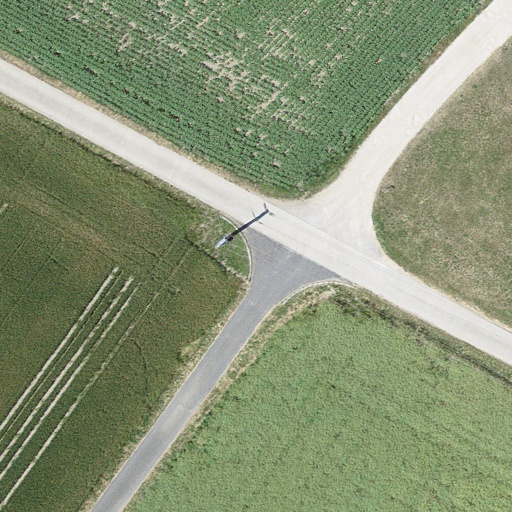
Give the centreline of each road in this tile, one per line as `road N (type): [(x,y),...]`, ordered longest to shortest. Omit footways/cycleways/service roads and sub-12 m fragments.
road 1 (track): [(511,379),(0,103)]
road 2 (track): [(116,511),(297,263)]
